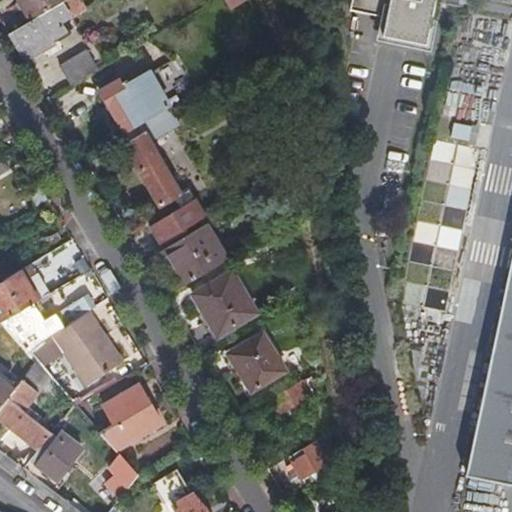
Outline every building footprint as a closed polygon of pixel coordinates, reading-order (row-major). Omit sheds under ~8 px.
[(64,2),(68,0),(20,0),(33,21),(64,2)] [(383,42),(427,50),(437,0),(353,0),(350,15),(387,23),(383,42)] [(70,11),(64,2),(33,21),(11,34),(27,61),(57,44),(55,40),(68,32),(63,24),(70,11)] [(62,66),(73,85),(101,69),(89,50),(62,66)] [(146,65),(122,78),(127,87),(151,73),(146,65)] [(128,132),(171,107),(151,73),(127,87),(122,78),(103,90),(128,132)] [(182,193),(152,143),(181,125),(171,107),(128,132),(133,141),(127,144),(163,206),(176,198),(182,194),(182,193)] [(454,136),(473,139),(476,124),(456,121),(454,136)] [(449,313),(477,146),(433,139),(405,306),(449,313)] [(0,177),(10,171),(0,156),(0,155),(0,177)] [(182,194),(176,198),(182,208),(196,199),(190,188),(182,193),(182,194)] [(196,199),(182,208),(151,227),(162,244),(207,217),(196,199)] [(183,286),(228,260),(208,226),(164,252),(183,286)] [(30,265),(1,283),(0,283),(0,320),(2,322),(31,304),(48,295),(30,265)] [(212,324),(252,301),(234,271),(194,294),(212,324)] [(511,277),(471,482),(511,489),(511,277)] [(89,311),(92,309),(85,298),(62,312),(69,325),(89,311)] [(259,313),(252,301),(212,324),(219,335),(259,313)] [(43,323),(31,304),(2,322),(31,355),(49,338),(53,335),(64,328),(56,315),(43,323)] [(123,361),(89,311),(69,325),(64,328),(53,335),(87,386),(123,361)] [(0,349),(12,361),(24,349),(2,327),(0,328),(0,349)] [(264,333),(229,354),(253,393),(288,372),(264,333)] [(0,413),(0,421),(39,451),(52,433),(42,426),(46,421),(40,417),(37,422),(23,411),(51,377),(36,360),(0,413)] [(0,377),(0,408),(15,388),(0,377)] [(304,382),(272,400),(280,415),(312,397),(304,382)] [(116,426),(101,434),(117,452),(163,425),(140,387),(105,408),(116,426)] [(329,461),(334,458),(332,431),(332,430),(317,439),(329,461)] [(52,433),(39,451),(43,454),(35,465),(56,481),(76,455),(60,443),(62,441),(52,433)] [(317,469),(329,461),(317,439),(292,455),(304,476),(317,469)] [(119,498),(137,474),(119,454),(109,468),(114,473),(106,484),(119,498)] [(176,469),(151,484),(163,504),(169,501),(176,511),(204,511),(194,494),(192,495),(176,469)] [(317,469),(304,476),(309,483),(321,475),(317,469)]
